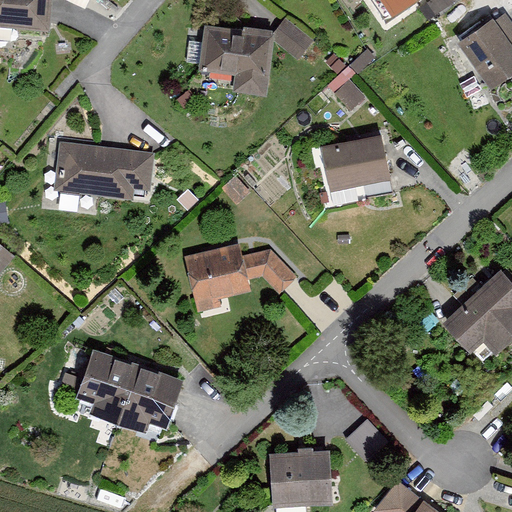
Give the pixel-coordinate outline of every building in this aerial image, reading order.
[(50,0),(0,0),(0,25),(48,29),(50,0)] [(384,0),(394,12),(411,0),(384,0)] [(430,0),(434,9),(454,3),(453,0),(430,0)] [(493,16),(458,39),(491,87),(511,73),(511,20),(506,12),(495,19),(493,16)] [(206,22),(202,70),(235,73),(233,90),(267,94),(273,29),(206,22)] [(353,110),(370,94),(345,68),(328,83),(353,110)] [(381,134),(322,146),(331,189),(390,177),(381,134)] [(154,150),(60,141),(55,189),(134,197),(135,187),(150,188),(154,150)] [(0,241),(0,272),(15,255),(0,241)] [(251,287),(250,278),(264,274),(279,291),(295,276),(269,247),(243,256),(240,243),(185,257),(199,311),(222,305),(219,295),(251,287)] [(487,334),(499,348),(511,336),(511,284),(500,270),(442,319),(468,349),(487,334)] [(138,363),(93,348),(77,397),(93,402),(89,413),(118,423),(138,363)] [(183,378),(138,363),(118,423),(147,432),(150,422),(167,427),(183,378)] [(369,456),(389,442),(372,418),(352,433),(369,456)] [(330,449),(270,452),(273,506),(333,503),(330,449)] [(442,511),(400,478),(379,510),(381,511),(442,511)]
